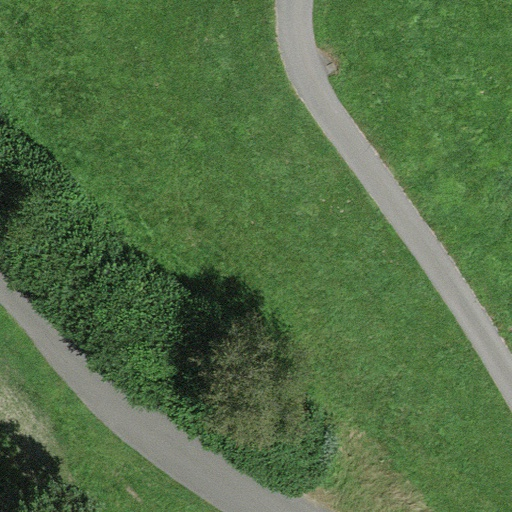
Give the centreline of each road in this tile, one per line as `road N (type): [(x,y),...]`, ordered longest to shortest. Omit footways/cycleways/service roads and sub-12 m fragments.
road 1 (track): [(296,0),(310,79),(448,277),(511,385)]
road 2 (unclassified): [(0,289),(191,455),(282,511)]
